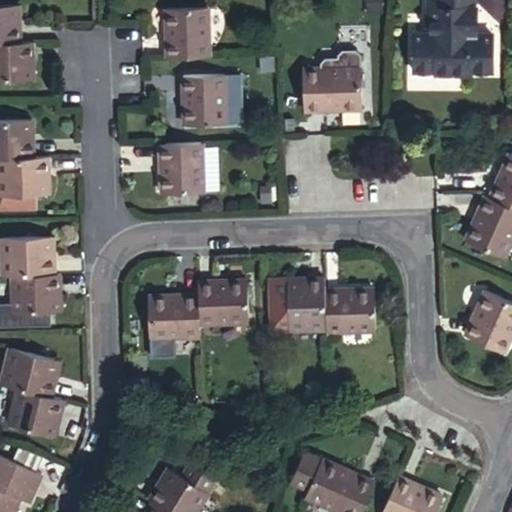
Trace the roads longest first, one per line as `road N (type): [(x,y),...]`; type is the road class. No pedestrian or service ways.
road 1 (residential): [(108,249),(148,232),(400,226),(413,244),(418,359),(436,388),(511,426)]
road 2 (residential): [(67,511),(108,421),(101,271),(108,249)]
road 3 (residential): [(102,38),(108,249)]
